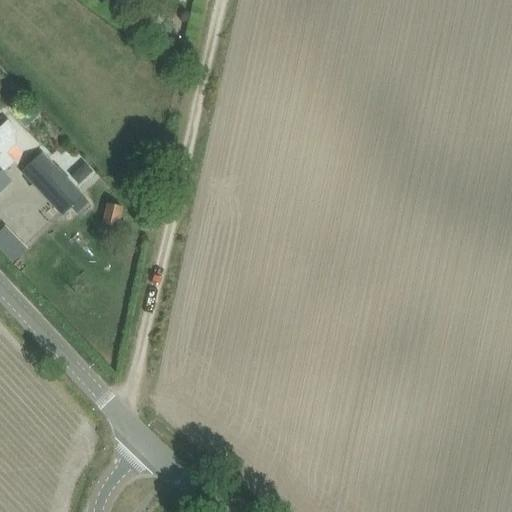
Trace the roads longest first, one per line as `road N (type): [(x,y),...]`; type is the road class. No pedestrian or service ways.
road 1 (track): [(122,421),(217,0)]
road 2 (tertiary): [(138,438),(0,291)]
